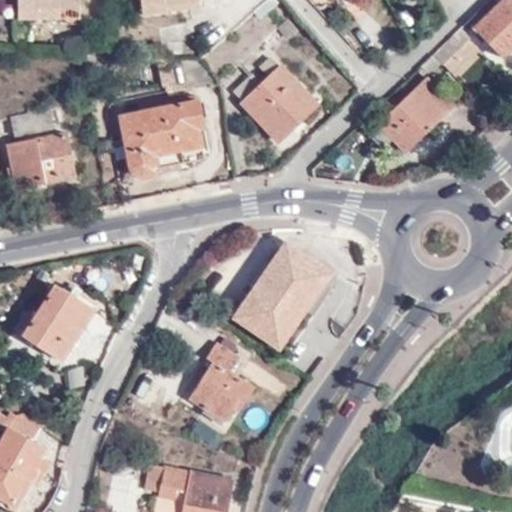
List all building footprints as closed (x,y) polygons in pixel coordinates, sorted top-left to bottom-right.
[(69,0),(7,0),(8,10),(69,14),(69,0)] [(234,0),(133,0),(138,27),(162,23),(161,12),(234,0)] [(511,0),(506,0),(471,35),(499,62),(511,49),(511,0)] [(8,10),(7,24),(69,25),(69,14),(8,10)] [(471,44),(458,33),(427,61),(436,70),(446,79),(466,60),(462,55),(471,44)] [(436,70),(427,61),(416,73),(424,81),(436,70)] [(170,67),(150,65),(155,94),(173,92),(170,67)] [(231,100),(276,149),(316,113),(268,66),(258,75),(266,86),(259,95),(247,83),(231,100)] [(215,90),(198,69),(178,68),(181,95),(215,90)] [(452,110),(423,83),(373,129),(401,158),(452,110)] [(119,130),(122,147),(198,138),(197,130),(202,129),(199,113),(119,130)] [(4,142),(43,135),(39,116),(2,121),(4,142)] [(5,168),(9,196),(42,191),(41,185),(69,180),(66,155),(56,156),(51,138),(8,148),(10,168),(5,168)] [(198,138),(122,147),(127,185),(141,187),(150,175),(204,167),(198,138)] [(229,324),(266,353),(321,278),(286,251),(229,324)] [(10,338),(58,367),(90,318),(54,294),(32,326),(20,321),(10,338)] [(0,315),(2,317),(10,304),(0,296),(0,315)] [(189,404),(221,423),(236,399),(240,402),(249,388),(226,375),(232,362),(214,350),(203,365),(208,369),(189,404)] [(32,437),(39,424),(16,411),(9,424),(32,437)] [(11,511),(42,459),(1,435),(0,436),(0,508),(6,511),(11,511)] [(220,511),(226,485),(157,472),(157,473),(143,471),(139,494),(153,496),(152,502),(167,505),(170,494),(179,495),(176,511),(220,511)] [(167,505),(152,502),(149,511),(176,511),(179,495),(170,494),(167,505)]
